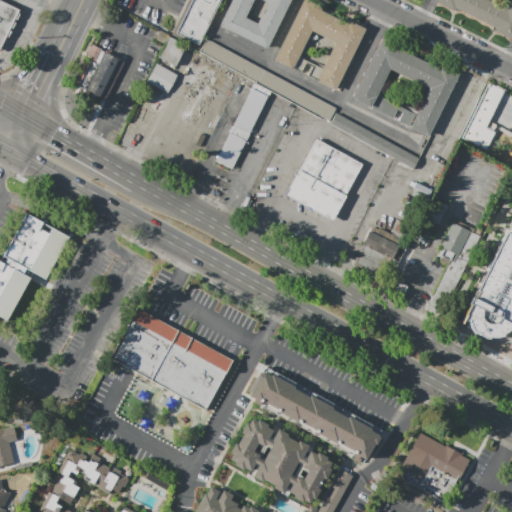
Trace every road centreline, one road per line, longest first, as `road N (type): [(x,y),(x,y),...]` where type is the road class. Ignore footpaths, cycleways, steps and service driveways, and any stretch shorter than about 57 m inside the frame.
road 1 (primary): [(8,150),(511,425)]
road 2 (primary): [(511,387),(136,182)]
road 3 (residential): [(511,69),(370,0)]
road 4 (primary): [(136,182),(25,118)]
